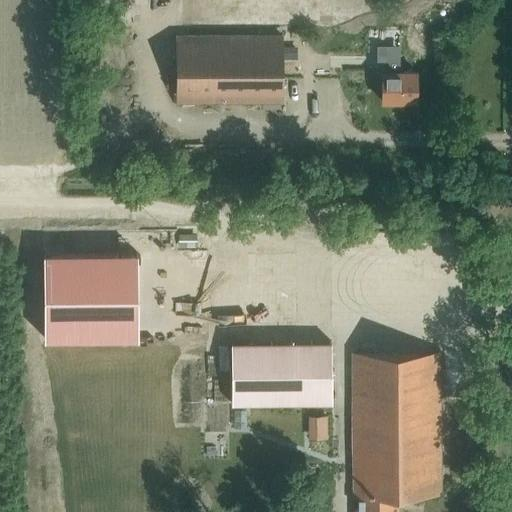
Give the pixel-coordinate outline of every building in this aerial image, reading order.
[(281,101),(281,35),(176,35),(176,101),(281,101)] [(415,101),(415,71),(398,71),(398,55),(385,55),(385,71),(381,71),(381,101),(415,101)] [(221,243),(196,241),(194,259),(219,261),(221,243)] [(118,338),(118,253),(43,253),(43,338),(118,338)] [(186,325),(217,324),(217,308),(185,309),(186,325)] [(330,340),(230,341),(230,401),(330,400),(330,340)] [(396,511),(396,491),(439,491),(438,351),(351,352),(353,496),(357,496),(357,511),(396,511)] [(316,407),(317,432),(339,430),(337,406),(316,407)]
